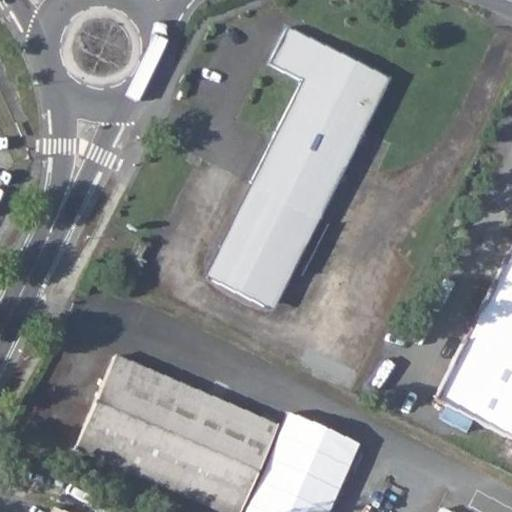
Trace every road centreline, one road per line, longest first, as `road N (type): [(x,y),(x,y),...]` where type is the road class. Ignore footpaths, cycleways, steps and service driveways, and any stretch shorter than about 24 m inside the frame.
road 1 (unknown): [(41,272),(245,356),(511,489)]
road 2 (unknown): [(511,70),(350,305)]
road 3 (secondary): [(41,272),(126,97)]
road 4 (secondary): [(64,90),(41,272)]
